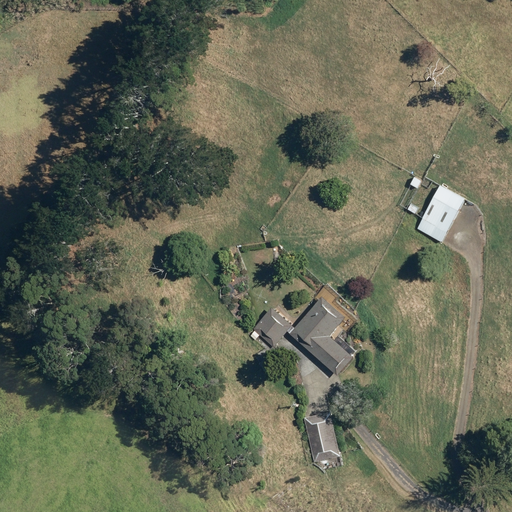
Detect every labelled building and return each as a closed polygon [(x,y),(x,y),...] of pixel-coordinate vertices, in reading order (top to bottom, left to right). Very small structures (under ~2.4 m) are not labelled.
[(414,181),(421,186),(426,178),(418,174),(414,181)] [(420,226),(445,240),(469,196),(444,182),(420,226)] [(411,206),(418,211),(421,206),(414,201),(411,206)] [(291,329),(341,373),(357,354),(333,333),(350,314),(333,299),(337,294),(330,288),(298,325),(275,305),(255,328),(276,346),(291,329)] [(261,333),(257,330),(253,335),(257,338),(261,333)] [(261,362),(269,374),(281,365),(274,353),(261,362)] [(307,416),(317,460),(346,453),(336,409),(307,416)]
